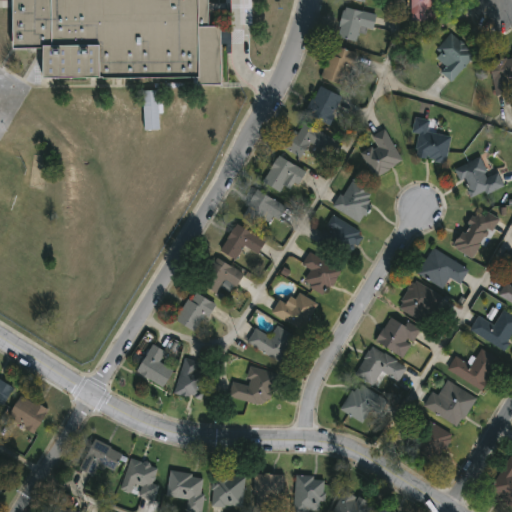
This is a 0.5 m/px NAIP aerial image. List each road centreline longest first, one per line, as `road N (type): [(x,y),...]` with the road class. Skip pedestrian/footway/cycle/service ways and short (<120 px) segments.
road 1 (residential): [(309,0),(279,95),(21,511)]
road 2 (residential): [(0,339),(157,432),(348,450),(448,511)]
road 3 (residential): [(305,441),(317,383),(415,208)]
road 4 (residential): [(448,511),(511,408)]
